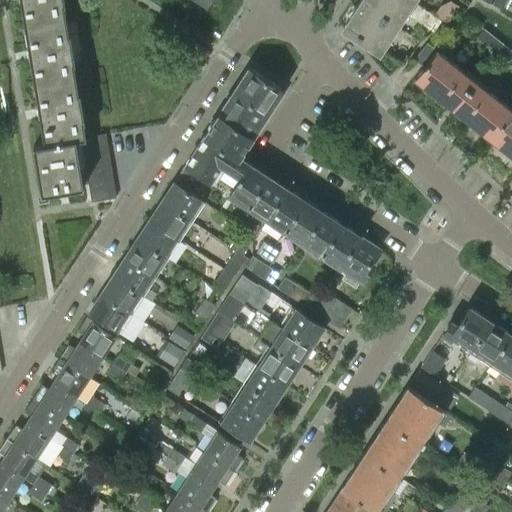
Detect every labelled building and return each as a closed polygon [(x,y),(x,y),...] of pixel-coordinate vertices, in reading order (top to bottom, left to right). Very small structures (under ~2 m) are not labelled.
[(20,0),(45,142),(33,144),(42,193),(84,186),(84,184),(89,183),(92,201),(116,197),(105,134),(86,137),(83,122),(84,121),(79,91),(78,92),(73,62),(75,62),(70,33),(68,33),(63,4),(64,3),(63,0),(20,0)] [(192,0),(198,4),(206,9),(211,0),(192,0)] [(378,49),(395,24),(359,0),(343,25),(378,49)] [(395,24),(410,0),(359,0),(395,24)] [(505,0),(494,0),(493,4),(502,9),(507,1),(505,0)] [(490,34),(483,28),(476,38),(483,43),(490,34)] [(490,34),(483,43),(489,48),(497,39),(490,34)] [(496,54),(503,44),(497,39),(489,48),(496,54)] [(438,49),(428,42),(413,59),(423,67),(415,78),(490,138),(511,109),(511,107),(439,49),(438,49)] [(502,59),(510,49),(503,44),(496,54),(502,59)] [(511,51),(510,49),(502,59),(509,64),(511,60),(511,51)] [(234,90),(268,112),(283,88),(249,66),(234,90)] [(250,140),(268,112),(234,90),(215,118),(250,140)] [(511,109),(490,138),(511,155),(511,109)] [(239,156),(250,140),(215,118),(208,129),(223,138),(219,144),(239,157),(239,156)] [(249,162),(239,156),(239,157),(219,144),(223,138),(208,129),(178,176),(197,188),(204,177),(229,193),(249,162)] [(229,193),(266,217),(286,186),(249,162),(229,193)] [(174,181),(161,201),(192,220),(202,227),(213,208),(204,202),(204,201),(174,181)] [(324,211),(286,186),(266,217),(304,241),(324,211)] [(149,220),(179,240),(192,220),(161,201),(149,220)] [(304,241),(340,265),(360,234),(324,211),(304,241)] [(137,238),(168,258),(179,240),(149,220),(137,238)] [(380,247),(360,234),(340,265),(363,280),(374,263),(371,261),(380,247)] [(125,257),(155,277),(168,258),(137,238),(125,257)] [(233,246),(244,253),(248,248),(237,241),(233,246)] [(263,241),(256,252),(273,263),(280,252),(263,241)] [(243,254),(244,253),(233,246),(232,248),(235,251),(224,268),(234,275),(246,256),(243,254)] [(245,266),(251,270),(258,259),(252,255),(245,266)] [(155,277),(125,257),(113,275),(151,300),(163,283),(155,278),(155,277)] [(265,264),(258,259),(251,270),(258,275),(265,264)] [(265,280),(272,269),(265,264),(258,275),(265,280)] [(225,290),(234,275),(224,268),(214,283),(225,290)] [(279,273),(272,269),(265,280),(272,284),(279,273)] [(229,292),(247,303),(258,285),(242,274),(229,292)] [(151,300),(113,275),(101,294),(139,319),(151,300)] [(277,288),(311,310),(318,298),(284,277),(277,288)] [(311,310),(317,313),(324,302),(332,307),(340,313),(332,323),(339,327),(352,308),(324,290),(318,298),(311,310)] [(247,303),(229,292),(217,311),(233,321),(245,303),(246,304),(247,303)] [(101,294),(89,313),(127,338),(139,319),(101,294)] [(204,298),(200,305),(211,311),(215,305),(204,298)] [(317,313),(325,318),(332,307),(324,302),(317,313)] [(201,325),(211,311),(200,305),(195,312),(198,314),(194,320),(201,325)] [(293,306),(280,325),(311,345),(324,326),(293,306)] [(511,333),(470,306),(458,324),(452,320),(444,333),(511,377),(511,333)] [(325,318),(332,323),(340,313),(332,307),(325,318)] [(217,311),(205,329),(216,337),(215,338),(222,342),(234,322),(233,321),(217,311)] [(83,334),(79,341),(102,356),(115,335),(86,316),(77,330),(83,334)] [(268,344),(299,364),(311,345),(280,325),(268,344)] [(194,336),(181,328),(174,340),(186,348),(194,336)] [(211,344),(215,338),(216,337),(205,329),(200,337),(211,344)] [(256,363),(286,383),(299,364),(268,344),(258,337),(253,346),(262,352),(256,363)] [(89,376),(102,356),(79,341),(74,348),(68,344),(59,357),(89,376)] [(174,367),(185,351),(173,343),(163,359),(174,367)] [(432,349),(420,366),(424,369),(435,376),(446,359),(432,349)] [(119,354),(113,363),(126,372),(132,362),(119,354)] [(75,397),(89,376),(59,357),(51,371),(57,375),(52,381),(75,397)] [(180,367),(191,374),(195,368),(184,361),(180,367)] [(121,380),(126,372),(113,363),(108,371),(121,380)] [(243,382),(274,402),(286,383),(256,363),(243,382)] [(178,395),(191,374),(180,367),(167,388),(178,395)] [(419,370),(411,383),(450,408),(458,396),(419,370)] [(62,417),(75,397),(52,381),(48,389),(41,384),(33,398),(62,417)] [(274,402),(243,382),(231,401),(262,421),(274,402)] [(410,386),(388,420),(425,444),(447,410),(410,386)] [(86,403),(100,412),(105,404),(91,395),(86,403)] [(49,437),(62,417),(33,398),(24,411),(30,415),(26,422),(49,437)] [(488,410),(511,426),(511,410),(495,400),(488,410)] [(262,421),(231,401),(219,420),(249,440),(262,421)] [(95,420),(100,412),(86,403),(81,411),(95,420)] [(188,423),(193,414),(183,408),(178,416),(188,423)] [(207,423),(193,414),(188,423),(201,432),(207,423)] [(403,477),(425,444),(388,420),(366,453),(403,477)] [(36,457),(44,445),(49,437),(26,422),(21,429),(15,425),(6,438),(36,457)] [(240,445),(217,430),(204,451),(233,470),(242,456),(235,452),(240,445)] [(65,436),(60,444),(73,453),(79,445),(65,436)] [(153,447),(136,437),(128,451),(144,461),(153,447)] [(0,462),(22,477),(28,469),(36,457),(6,438),(0,448),(0,453),(4,456),(0,461),(0,462)] [(504,449),(494,442),(479,464),(490,470),(504,449)] [(68,460),(73,453),(60,444),(55,452),(68,460)] [(172,448),(166,456),(180,465),(186,456),(172,447),(172,448)] [(233,470),(204,451),(190,472),(213,486),(217,480),(224,484),(233,470)] [(464,452),(457,463),(468,470),(475,459),(464,452)] [(366,453),(343,488),(377,509),(381,511),(385,511),(398,493),(394,491),(403,477),(366,453)] [(161,464),(175,472),(180,465),(166,456),(161,464)] [(0,491),(9,498),(22,477),(0,462),(0,491)] [(501,465),(496,472),(506,479),(510,472),(501,465)] [(22,477),(33,484),(47,493),(52,485),(28,469),(22,477)] [(213,486),(190,472),(177,492),(206,511),(215,497),(209,493),(213,486)] [(502,486),(506,479),(496,472),(492,479),(502,486)] [(83,473),(76,485),(90,494),(98,483),(83,473)] [(92,511),(118,511),(119,511),(108,504),(122,484),(110,476),(88,509),(92,511)] [(462,511),(478,488),(469,482),(455,504),(450,501),(447,505),(457,511),(462,511)] [(42,501),(47,493),(33,484),(28,492),(42,501)] [(146,488),(140,496),(154,505),(159,497),(146,488)] [(341,511),(374,511),(377,509),(343,488),(332,505),(341,511)] [(0,511),(9,498),(0,491),(0,511)] [(205,511),(206,511),(177,492),(164,511),(205,511)] [(147,511),(149,511),(154,505),(140,496),(135,504),(147,511)] [(479,499),(474,506),(483,511),(484,511),(489,506),(479,499)]
